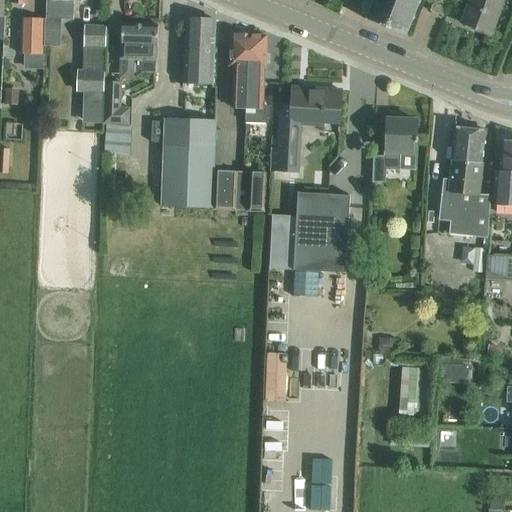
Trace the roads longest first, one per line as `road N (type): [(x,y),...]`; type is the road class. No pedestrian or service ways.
road 1 (tertiary): [(511,102),(264,0)]
road 2 (unknown): [(163,0),(168,52),(160,88),(140,103),(137,124),(148,214)]
road 3 (unknown): [(345,203),(356,0)]
road 4 (unknown): [(435,76),(424,229)]
